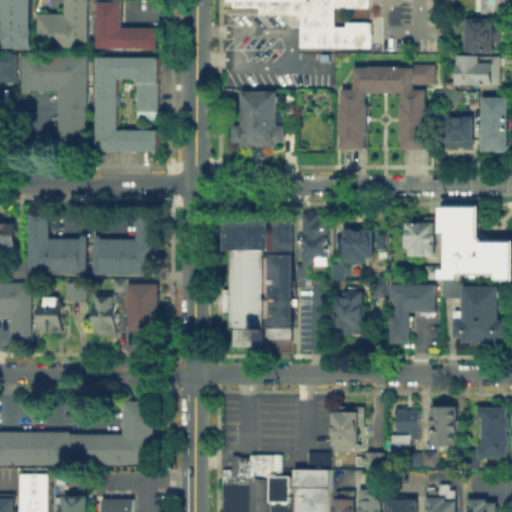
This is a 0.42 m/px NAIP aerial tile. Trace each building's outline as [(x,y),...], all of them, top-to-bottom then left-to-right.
[(0,24),(1,24),(1,0),(31,0),(31,46),(0,46),(0,24)] [(90,0),(90,46),(39,46),(39,11),(63,12),(65,12),(65,0),(90,0)] [(96,0),(122,0),(122,23),(122,25),(158,25),(158,47),(96,47),(96,0)] [(232,0),(232,6),(259,6),(259,9),(259,13),(296,13),(296,17),(299,17),(299,45),(370,45),(370,21),(367,21),(346,21),(345,25),(334,25),(334,6),(367,6),(368,6),(368,0),(232,0)] [(509,0),(509,12),(481,12),(481,9),(475,9),(474,0),(509,0)] [(464,51),(464,16),(493,16),(493,20),(497,20),(497,25),(500,25),(500,41),(497,41),(497,47),(493,47),(493,50),(464,51)] [(443,52),(443,43),(451,42),(451,52),(443,52)] [(0,81),(18,81),(17,53),(0,53),(0,81)] [(499,53),(499,83),(453,83),(453,71),(457,71),(457,53),(499,53)] [(89,147),(60,147),(60,88),(25,88),(25,55),(89,55),(89,147)] [(158,118),(137,118),(137,77),(119,77),(119,128),(158,128),(158,149),(97,149),(97,55),(158,56),(158,118)] [(341,86),(341,100),(339,100),(339,133),(341,133),(341,147),(365,147),(365,132),(366,132),(366,101),(365,101),(365,90),(367,90),(367,91),(399,91),(399,90),(402,90),(402,102),(399,102),(400,133),(401,133),(401,148),(425,147),(425,135),(428,135),(427,100),(425,100),(425,86),(414,86),(414,83),(435,82),(435,61),(411,61),(411,65),(399,65),(399,63),(368,63),(368,65),(353,65),(353,86),(341,86)] [(442,79),(455,79),(455,88),(442,88),(442,79)] [(241,89),(241,123),(234,123),(234,140),(242,140),(242,145),(253,145),(253,155),(266,155),(266,145),(277,145),(277,140),(285,140),(285,123),(277,123),(277,89),(241,89)] [(444,102),(444,89),(463,89),(463,102),(444,102)] [(477,89),(477,102),(463,102),(463,89),(477,89)] [(482,95),(508,95),(509,149),(482,149),(482,95)] [(473,114),(473,145),(444,145),(444,115),(473,114)] [(511,278),(497,278),(497,273),(461,272),(461,278),(440,278),(440,267),(446,267),(447,232),(440,232),(440,203),(481,203),(481,233),(485,238),(511,238),(511,278)] [(102,233),(95,233),(95,274),(158,274),(157,209),(136,209),(137,233),(137,236),(102,236),(102,233)] [(276,212),(291,212),(291,337),(264,337),(264,346),(233,346),(234,310),(222,310),(223,288),(233,288),(233,248),(227,248),(227,229),(228,225),(229,221),(232,218),(234,214),(238,212),(242,210),(246,209),(250,209),(254,209),(258,210),(261,211),(263,212),(266,214),(268,216),(270,219),(271,221),(276,221),(276,212)] [(29,210),(29,274),(87,274),(86,234),(82,234),(82,237),(49,237),(49,234),(49,210),(29,210)] [(301,211),(320,211),(320,216),(327,216),(327,263),(305,263),(305,276),(296,277),(296,262),(301,262),(301,211)] [(0,220),(17,220),(17,246),(0,246),(0,220)] [(410,253),(410,247),(406,247),(406,246),(403,246),(403,227),(407,227),(407,220),(435,220),(435,254),(410,253)] [(343,261),(344,226),(354,226),(354,224),(364,224),(364,226),(374,226),(374,255),(365,255),(364,261),(343,261)] [(12,276),(12,258),(26,258),(26,276),(12,276)] [(331,262),(341,262),(341,278),(331,278),(331,262)] [(425,277),(425,263),(438,263),(438,277),(425,277)] [(124,277),(124,289),(114,289),(114,277),(124,277)] [(373,296),(373,278),(385,278),(385,296),(373,296)] [(442,279),(441,295),(460,295),(461,279),(442,279)] [(33,337),(12,337),(12,318),(12,314),(0,314),(0,280),(33,280),(33,337)] [(68,280),(86,280),(87,300),(68,300),(68,280)] [(158,281),(158,327),(128,327),(128,281),(158,281)] [(436,282),(436,310),(409,310),(409,341),(400,341),(390,341),(390,313),(396,313),(396,298),(390,298),(390,282),(436,282)] [(454,308),(464,308),(464,284),(500,284),(500,318),(509,318),(509,336),(499,336),(499,341),(463,341),(463,336),(454,336),(454,308)] [(334,293),(344,293),(344,288),(363,288),(363,302),(365,302),(365,320),(372,320),(372,332),(334,332),(334,293)] [(116,290),(116,332),(93,332),(94,290),(116,290)] [(40,330),(40,300),(44,300),(45,294),(58,294),(58,300),(62,300),(62,330),(40,330)] [(0,429),(72,429),(72,431),(123,431),(123,398),(155,398),(155,462),(125,462),(125,463),(0,463),(0,429)] [(431,403),(431,405),(428,405),(428,431),(431,431),(431,443),(441,443),(441,445),(448,445),(448,443),(457,443),(457,429),(462,429),(462,419),(457,419),(457,403),(431,403)] [(332,404),(332,448),(366,448),(366,424),(364,424),(364,404),(332,404)] [(478,454),(478,442),(482,442),(482,417),(478,417),(478,404),(508,404),(508,414),(509,414),(509,445),(508,445),(508,454),(478,454)] [(396,430),(396,407),(418,407),(418,436),(409,436),(409,445),(391,446),(391,432),(408,432),(408,430),(396,430)] [(307,449),(330,449),(330,467),(307,467),(307,465),(307,452),(307,449)] [(422,449),(422,465),(409,465),(409,449),(422,449)] [(422,449),(422,465),(436,465),(436,449),(422,449)] [(356,454),(356,464),(384,464),(384,450),(365,450),(365,454),(356,454)] [(222,511),(222,467),(231,467),(231,461),(231,453),(240,453),(240,455),(250,455),(250,453),(250,452),(282,452),(282,461),(282,465),(282,474),(291,474),(291,499),(294,499),(293,511),(222,511)] [(477,455),(477,467),(465,467),(465,455),(477,455)] [(294,511),(294,467),(307,467),(330,467),(330,488),(330,511),(294,511)] [(56,482),(55,468),(63,468),(63,482),(56,482)] [(21,471),(21,511),(50,511),(50,471),(21,471)] [(426,511),(426,495),(428,495),(428,488),(439,488),(439,482),(450,482),(450,488),(456,488),(456,511),(426,511)] [(359,487),(371,487),(371,491),(382,491),(382,511),(359,511),(359,488),(359,487)] [(332,511),(332,489),(341,489),(341,488),(354,488),(354,511),(332,511)] [(0,511),(0,491),(15,491),(15,511),(0,511)] [(53,511),(53,494),(88,494),(88,511),(53,511)] [(384,511),(384,494),(407,494),(407,497),(416,497),(416,511),(384,511)] [(467,511),(467,496),(470,496),(470,495),(479,495),(479,497),(487,496),(487,500),(497,500),(497,511),(467,511)] [(102,511),(102,497),(110,497),(119,497),(133,496),(133,511),(102,511)]
